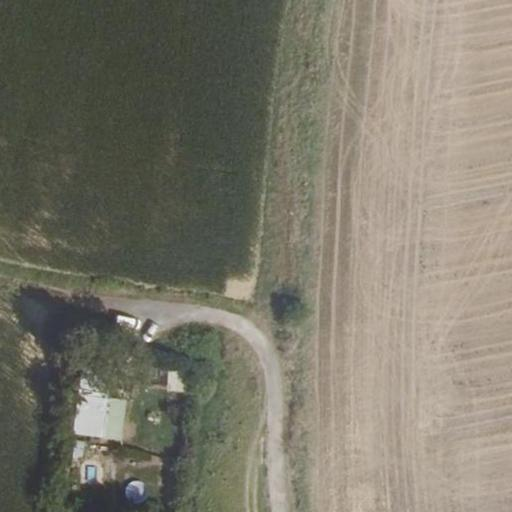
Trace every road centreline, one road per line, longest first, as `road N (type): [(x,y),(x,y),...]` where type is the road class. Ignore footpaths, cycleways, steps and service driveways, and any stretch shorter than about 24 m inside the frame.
road 1 (track): [(0,293),(270,374)]
road 2 (track): [(286,511),(270,374)]
